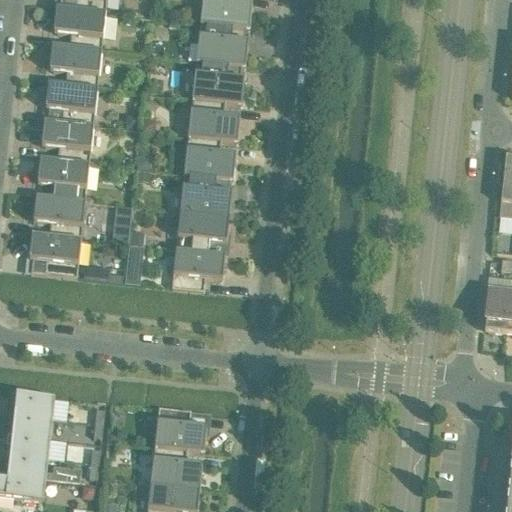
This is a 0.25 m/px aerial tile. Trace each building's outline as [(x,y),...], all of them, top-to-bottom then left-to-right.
[(75,2),(73,14),(73,15),(105,18),(107,0),(57,0),(58,0),(75,2)] [(203,0),(200,29),(232,32),(232,33),(249,35),(252,9),(235,7),(235,0),(203,0)] [(71,40),(69,52),(101,56),(105,18),(73,15),(73,14),(56,12),(53,38),(71,40)] [(200,29),(196,67),(228,70),(228,71),(245,73),(248,47),(231,45),(232,33),(232,32),(200,29)] [(67,77),(65,90),(97,94),(101,56),(69,52),(52,50),(50,76),(67,77)] [(196,67),(192,104),(224,108),(241,110),(244,85),(227,83),(228,71),(228,70),(196,67)] [(49,114),(47,126),(61,127),(61,128),(93,131),(97,94),(65,90),(48,88),(45,113),(49,114)] [(192,104),(188,142),(220,146),(237,148),(240,123),(222,121),(224,108),(192,104)] [(58,153),(57,165),(57,166),(89,169),(93,131),(61,128),(61,127),(47,126),(44,126),(41,151),(58,153)] [(188,142),(184,180),(216,183),(216,184),(230,185),(233,186),(236,160),(218,158),(220,146),(188,142)] [(511,162),(505,162),(499,222),(511,223),(511,162)] [(54,191),(53,203),(53,204),(85,207),(89,169),(57,166),(57,165),(40,163),(37,189),(54,191)] [(184,180),(180,217),(229,223),(231,198),(228,198),(230,185),(216,184),(216,183),(184,180)] [(50,228),(49,241),(81,245),(85,207),(53,204),(53,203),(36,201),(33,227),(50,228)] [(131,245),(133,209),(116,208),(114,244),(131,245)] [(180,217),(176,255),(208,258),(209,246),(226,248),(229,223),(180,217)] [(49,241),(32,239),(29,264),(32,265),(31,279),(77,283),(81,245),(49,241)] [(142,287),(144,249),(129,249),(127,286),(142,287)] [(208,258),(176,255),(171,294),(203,297),(205,283),(222,285),(225,260),(208,258)] [(511,265),(502,264),(501,266),(500,275),(511,277),(511,276),(511,265)] [(85,271),(84,283),(108,286),(109,274),(85,271)] [(488,291),(511,292),(511,283),(511,280),(489,280),(488,291)] [(484,336),(505,338),(510,298),(489,296),(484,336)] [(9,418),(9,419),(52,424),(54,403),(11,398),(10,409),(15,410),(14,418),(9,418)] [(158,414),(154,452),(186,455),(186,456),(203,458),(206,432),(189,431),(190,417),(158,414)] [(96,415),(94,428),(103,429),(104,415),(96,415)] [(7,439),(50,444),(52,424),(9,419),(8,430),(13,430),(12,439),(7,439)] [(103,429),(94,428),(93,442),(101,443),(103,429)] [(116,447),(116,442),(114,439),(108,438),(107,446),(116,447)] [(5,459),(5,460),(47,464),(50,444),(7,439),(6,450),(10,450),(10,459),(5,459)] [(154,452),(150,490),(199,495),(202,470),(185,468),(186,456),(186,455),(154,452)] [(91,455),(90,469),(98,470),(100,456),(91,455)] [(8,471),(7,481),(45,484),(47,464),(5,460),(4,470),(8,471)] [(98,470),(90,469),(88,483),(97,484),(98,470)] [(7,485),(0,483),(0,499),(43,504),(45,484),(7,481),(7,485)] [(150,490),(147,511),(197,511),(199,495),(150,490)]
